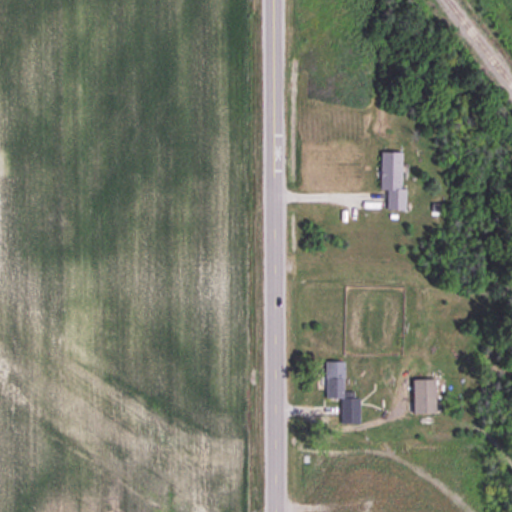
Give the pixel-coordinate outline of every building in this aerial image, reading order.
[(402,210),(402,154),(379,154),(379,191),(386,191),(386,210),(402,210)] [(324,400),(340,400),(340,424),(358,424),(358,398),(343,398),(343,362),(325,362),(324,400)] [(411,380),(411,414),(435,414),(435,380),(411,380)] [(343,486),(343,498),(360,498),(360,473),(366,473),(366,459),(344,458),(343,473),(337,473),(337,486),(343,486)] [(411,511),(411,499),(389,499),(388,511),(411,511)]
